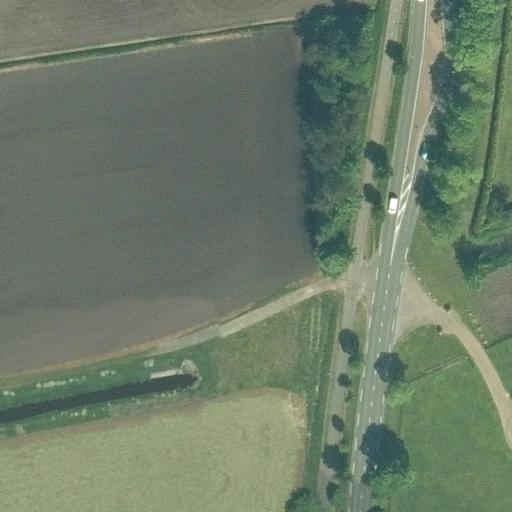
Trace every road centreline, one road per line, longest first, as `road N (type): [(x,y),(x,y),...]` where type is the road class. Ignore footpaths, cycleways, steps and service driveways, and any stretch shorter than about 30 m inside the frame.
road 1 (secondary): [(359,511),(397,218)]
road 2 (track): [(389,282),(353,276),(326,283),(151,354)]
road 3 (secondary): [(397,218),(413,196),(449,71),(446,0)]
road 4 (secondary): [(418,0),(397,218)]
